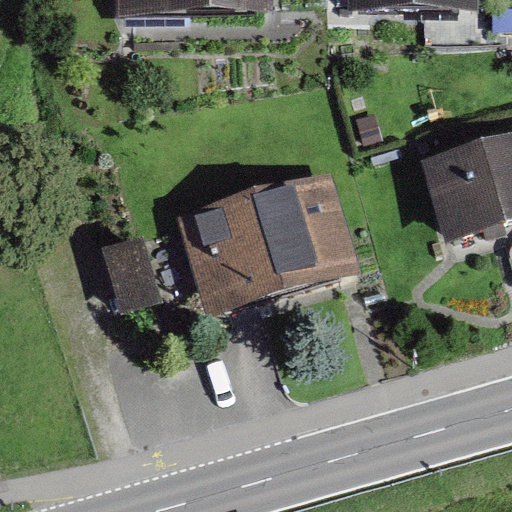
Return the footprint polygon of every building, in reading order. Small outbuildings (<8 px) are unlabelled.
[(116,0),(116,25),(288,26),(288,0),(116,0)] [(479,0),(354,0),(354,24),(480,22),(479,0)] [(511,149),(425,173),(448,258),(511,240),(511,149)] [(336,185),(183,226),(210,328),(363,287),(336,185)] [(183,235),(106,255),(123,321),(200,300),(183,235)]
